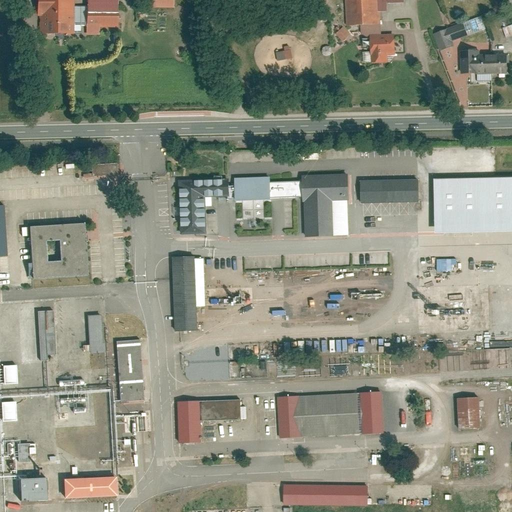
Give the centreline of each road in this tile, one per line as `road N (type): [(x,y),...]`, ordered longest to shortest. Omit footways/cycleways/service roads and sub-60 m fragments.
road 1 (secondary): [(511,121),(0,133)]
road 2 (track): [(245,126),(197,0)]
